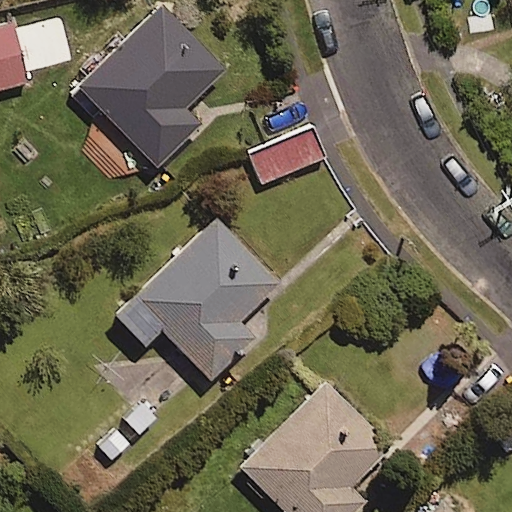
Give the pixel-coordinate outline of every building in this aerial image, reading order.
[(92,120),(101,111),(151,161),(193,119),(177,103),(217,63),(155,0),(64,92),(92,120)] [(0,84),(22,80),(9,21),(0,22),(0,84)] [(320,155),(309,128),(246,154),(257,180),(320,155)] [(205,376),(247,334),(231,317),(273,276),(210,213),(110,312),(139,341),(155,325),(205,376)] [(381,443),(317,379),(234,462),(284,511),(343,511),(358,497),(343,482),(381,443)] [(450,511),(435,497),(420,511),(450,511)]
